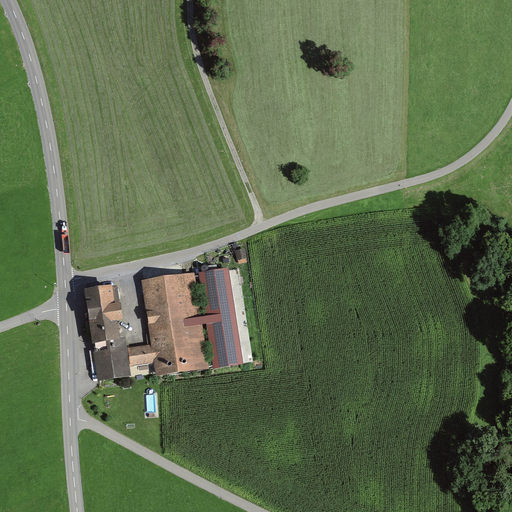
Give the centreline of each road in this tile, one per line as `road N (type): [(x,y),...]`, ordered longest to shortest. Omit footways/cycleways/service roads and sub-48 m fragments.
road 1 (unclassified): [(65,279),(179,257),(449,169),(480,148),(511,106)]
road 2 (tertiary): [(8,0),(49,136),(65,279)]
road 3 (track): [(193,0),(201,58),(262,226)]
road 4 (unclassified): [(70,420),(87,421),(261,511)]
